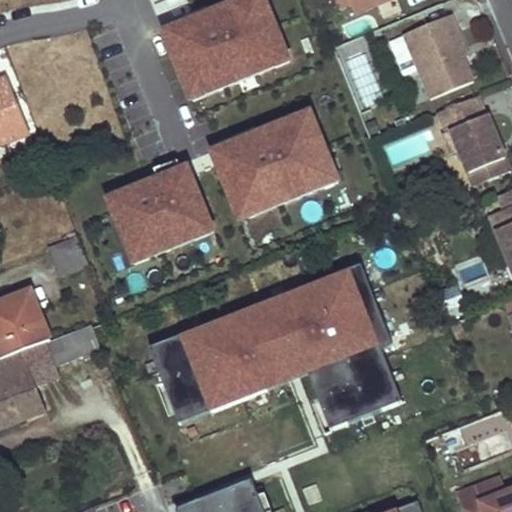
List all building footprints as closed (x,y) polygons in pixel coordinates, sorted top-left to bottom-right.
[(186,113),(292,74),(263,0),(258,0),(158,38),(186,113)] [(338,0),(324,0),(330,13),(342,8),(338,0)] [(338,0),(342,8),(346,18),(390,0),(338,0)] [(452,16),(404,36),(431,101),(475,82),(464,58),(461,51),(466,50),(452,16)] [(347,61),(366,110),(383,103),(364,54),(347,61)] [(0,71),(0,82),(0,84),(11,79),(7,69),(0,71)] [(0,83),(0,145),(30,134),(18,99),(11,79),(0,84),(0,83)] [(18,99),(30,134),(54,125),(41,90),(18,99)] [(478,98),(440,113),(448,133),(445,135),(453,156),(461,153),(471,175),(484,170),(489,182),(511,173),(500,145),(503,145),(498,132),(495,133),(488,117),(487,118),(478,98)] [(233,233),(342,195),(313,113),(205,151),(233,233)] [(484,170),(471,175),(476,188),(489,182),(484,170)] [(189,173),(102,205),(128,277),(216,244),(189,173)] [(511,191),(499,197),(505,211),(504,212),(510,227),(498,232),(511,267),(511,191)] [(504,212),(491,217),(498,232),(510,227),(504,212)] [(49,249),(60,277),(90,268),(80,238),(49,249)] [(0,303),(0,357),(1,361),(51,342),(33,291),(0,303)] [(378,346),(357,294),(310,313),(325,350),(332,346),(340,364),(346,378),(385,362),(378,346)] [(76,335),(84,354),(101,347),(94,328),(76,335)] [(0,430),(47,412),(39,390),(70,378),(63,362),(84,354),(76,335),(75,332),(51,342),(1,361),(0,361),(0,430)] [(332,346),(325,350),(330,361),(340,364),(332,346)] [(399,351),(378,346),(385,362),(400,356),(399,351)] [(162,389),(184,443),(250,417),(228,362),(162,389)] [(292,426),(277,431),(288,461),(304,454),(292,426)] [(506,494),(500,479),(459,495),(464,510),(506,494)] [(511,511),(511,491),(506,494),(464,510),(465,511),(511,511)]
